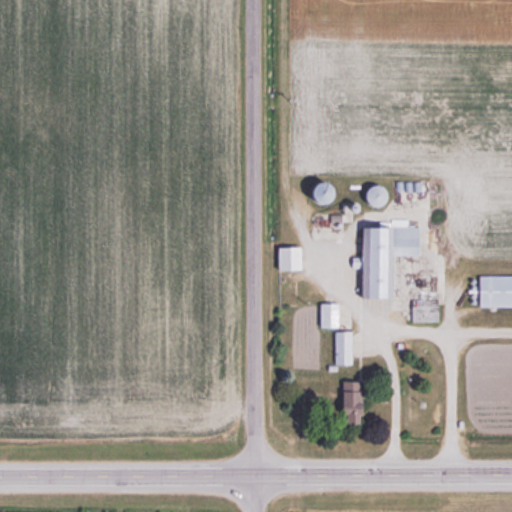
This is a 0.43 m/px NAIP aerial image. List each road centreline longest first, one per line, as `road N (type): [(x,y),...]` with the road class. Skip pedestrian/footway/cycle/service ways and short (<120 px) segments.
road 1 (primary): [(0,477),(511,475)]
road 2 (residential): [(256,476),(253,0)]
